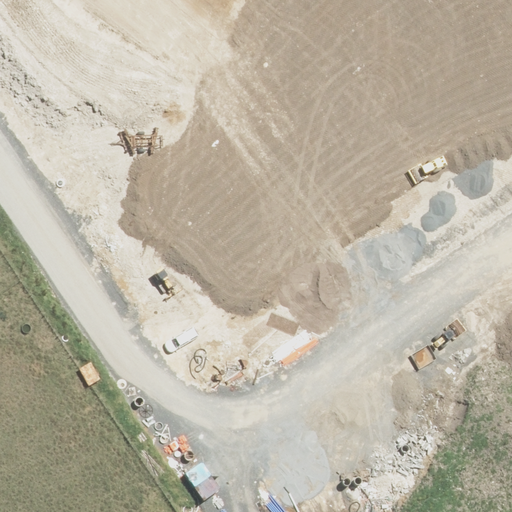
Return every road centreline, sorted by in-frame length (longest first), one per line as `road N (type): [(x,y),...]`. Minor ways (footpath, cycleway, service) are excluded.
road 1 (residential): [(197,457),(511,246)]
road 2 (residential): [(310,74),(65,248)]
road 3 (residential): [(65,248),(197,457)]
road 4 (residential): [(310,74),(429,0)]
road 5 (residential): [(205,0),(310,74)]
road 6 (residential): [(0,144),(65,248)]
